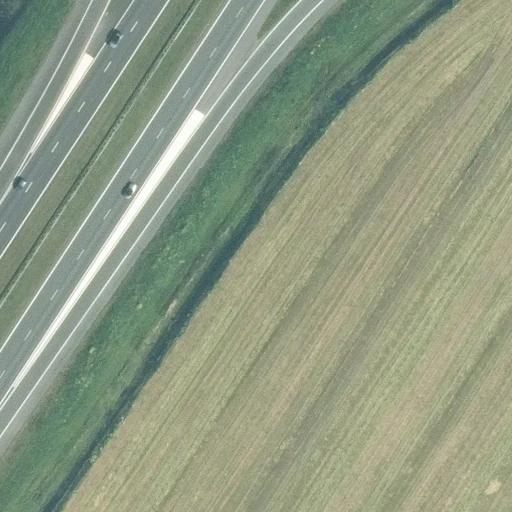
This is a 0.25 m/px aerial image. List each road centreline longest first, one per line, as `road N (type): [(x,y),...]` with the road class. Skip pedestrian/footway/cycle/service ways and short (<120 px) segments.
road 1 (motorway): [(0,418),(234,95),(323,0)]
road 2 (motorway): [(0,379),(247,0)]
road 3 (motorway): [(146,0),(0,228)]
road 4 (motorway): [(95,0),(0,216)]
